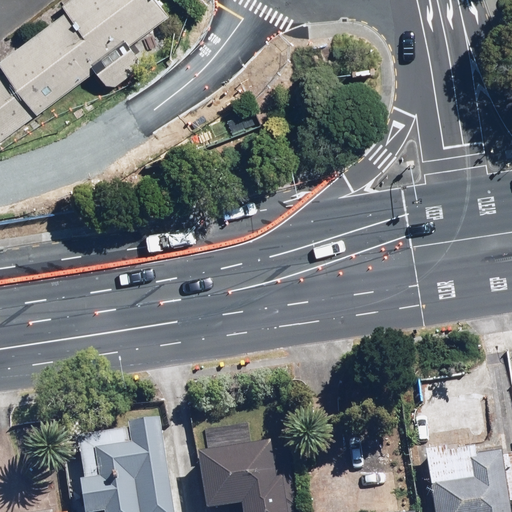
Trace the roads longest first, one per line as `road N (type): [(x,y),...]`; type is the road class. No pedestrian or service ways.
road 1 (primary): [(511,272),(0,356)]
road 2 (primary): [(275,233),(361,176),(409,114),(448,39),(511,112)]
road 3 (primary): [(0,279),(275,233)]
road 4 (primary): [(275,233),(511,192)]
